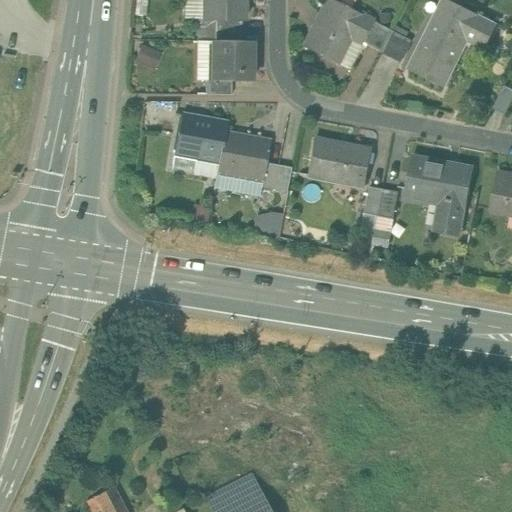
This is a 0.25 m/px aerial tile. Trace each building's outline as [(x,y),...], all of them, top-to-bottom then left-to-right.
[(193,0),(182,0),(183,18),(193,18),(193,0)] [(244,0),(204,0),(204,20),(208,20),(216,20),(242,21),(244,21),(244,0)] [(338,4),(329,0),(327,0),(304,47),(337,63),(350,37),(362,43),(373,22),(338,4)] [(426,78),(465,8),(461,7),(447,0),(444,0),(409,70),(426,78)] [(465,8),(426,78),(443,87),(466,41),(484,50),(497,25),(465,8)] [(216,20),(208,20),(208,25),(207,25),(207,41),(214,42),(216,41),(216,31),(216,20)] [(242,21),(216,20),(216,31),(242,31),(242,21)] [(392,32),(373,22),(362,43),(382,53),(392,32)] [(242,31),(216,31),(216,41),(242,42),(242,31)] [(412,41),(392,32),(382,53),(401,63),(412,41)] [(216,41),(214,42),(213,81),(213,82),(231,83),(251,83),(252,42),(242,42),(216,41)] [(162,53),(143,45),(136,63),(155,70),(162,53)] [(213,81),(206,81),(205,94),(231,95),(231,83),(213,82),(213,81)] [(511,102),(511,89),(505,87),(494,109),(505,116),(511,102)] [(163,104),(145,101),(140,130),(158,133),(163,104)] [(226,123),(181,115),(174,154),(172,166),(174,169),(191,172),(194,170),(196,158),(219,163),(225,133),(226,123)] [(270,142),(225,133),(219,163),(217,172),(261,181),(262,181),(265,163),(270,142)] [(372,152),(314,140),(307,176),(365,187),(372,152)] [(471,170),(415,159),(408,197),(443,204),(438,229),(457,233),(456,235),(458,235),(466,195),(469,196),(470,194),(466,193),(471,170)] [(278,166),(265,163),(262,181),(261,181),(260,187),(273,189),(278,166)] [(291,168),(278,166),(273,189),(287,192),(291,168)] [(511,177),(499,175),(492,210),(511,214),(511,177)] [(382,190),(370,188),(365,214),(377,217),(382,190)] [(211,210),(193,205),(189,223),(206,227),(211,210)] [(279,212),(253,212),(253,231),(278,231),(279,212)] [(270,511),(252,475),(207,498),(213,511),(270,511)] [(126,511),(114,487),(95,497),(103,511),(126,511)]
